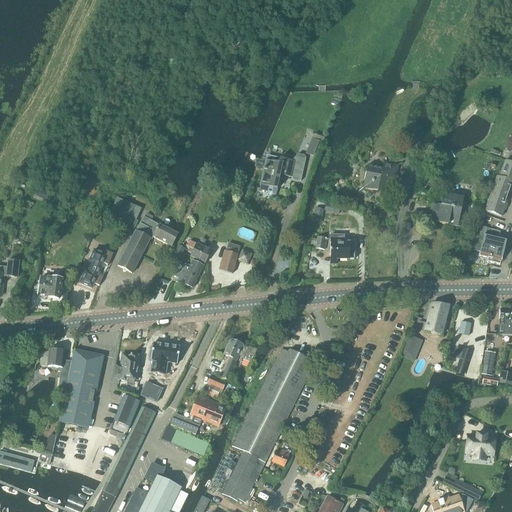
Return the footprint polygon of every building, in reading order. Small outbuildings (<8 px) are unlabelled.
[(314,158),(320,143),(312,139),(306,155),(314,158)] [(301,182),(306,159),(303,155),(298,154),(292,161),(280,159),(279,164),(266,162),(261,186),(269,187),(268,192),(268,195),(269,196),(271,197),(273,197),(275,196),(276,194),(277,189),(278,189),(280,176),(293,178),(293,180),(301,182)] [(511,163),(505,161),(500,177),(497,177),(485,211),(502,217),(511,186),(511,163)] [(396,180),(399,165),(384,162),(383,170),(368,167),(364,188),(378,191),(378,189),(386,191),(389,178),(396,180)] [(38,189),(35,197),(45,201),(48,193),(38,189)] [(437,201),(433,200),(428,221),(457,227),(463,198),(439,193),(437,201)] [(135,229),(138,222),(136,221),(142,209),(116,197),(109,214),(129,223),(128,226),(135,229)] [(320,226),(323,211),(315,209),(312,224),(320,226)] [(151,221),(153,218),(147,214),(145,218),(144,218),(137,231),(136,231),(118,266),(132,274),(150,239),(152,240),(153,238),(171,247),(178,235),(159,225),(151,221)] [(502,260),(506,239),(499,237),(500,232),(487,229),(487,228),(479,226),(474,250),(481,252),(480,255),(502,260)] [(324,251),(325,239),(317,238),(315,249),(324,251)] [(337,243),(337,239),(330,239),(330,263),(337,263),(337,259),(354,259),(354,250),(349,250),(349,243),(337,243)] [(205,264),(211,251),(190,241),(188,247),(194,250),(191,257),(194,259),(205,264)] [(229,244),(226,252),(238,255),(241,248),(229,244)] [(177,263),(184,249),(179,246),(172,260),(177,263)] [(91,289),(94,284),(99,286),(102,278),(97,276),(102,264),(108,266),(113,254),(104,250),(102,254),(94,251),(88,264),(91,265),(88,272),(85,271),(79,284),(91,289)] [(250,255),(242,251),(238,260),(247,264),(250,255)] [(193,288),(205,264),(194,259),(189,269),(184,267),(181,273),(177,271),(174,277),(178,279),(177,282),(193,288)] [(17,278),(18,262),(9,261),(8,267),(0,266),(0,296),(2,296),(4,277),(17,278)] [(62,280),(48,278),(43,278),(43,279),(41,279),(40,287),(39,287),(37,289),(36,293),(38,295),(39,295),(39,296),(50,298),(59,299),(62,280)] [(442,336),(449,306),(432,304),(425,332),(442,336)] [(510,336),(511,310),(500,310),(499,320),(500,320),(499,336),(510,336)] [(469,336),(471,325),(461,323),(459,334),(469,336)] [(409,336),(402,351),(411,354),(417,339),(409,336)] [(248,349),(231,341),(224,355),(230,358),(221,379),(228,382),(239,357),(244,359),(244,360),(251,364),(257,351),(249,348),(248,349)] [(180,347),(155,343),(153,343),(151,360),(153,361),(151,373),(165,376),(167,363),(177,364),(180,347)] [(39,366),(39,367),(58,368),(57,372),(59,373),(58,389),(66,390),(68,381),(72,363),(64,362),(63,362),(62,362),(63,351),(50,350),(48,350),(47,353),(41,352),(40,352),(39,366)] [(282,350),(233,447),(243,452),(221,495),(237,503),(238,501),(243,504),(253,483),(256,484),(257,481),(256,481),(314,366),(307,362),(309,360),(291,351),(289,354),(282,350)] [(468,362),(472,352),(463,350),(460,359),(468,362)] [(484,359),(483,365),(494,366),(495,360),(489,360),(491,353),(485,352),(484,359)] [(66,393),(59,423),(87,429),(102,359),(74,353),(72,363),(68,381),(66,390),(66,393)] [(116,365),(113,383),(118,384),(118,381),(126,382),(126,380),(137,382),(141,359),(138,359),(139,357),(130,356),(130,357),(123,356),(122,367),(121,366),(116,365)] [(511,387),(511,373),(501,372),(499,385),(511,387)] [(210,377),(207,385),(210,386),(209,389),(209,390),(219,393),(220,390),(221,390),(222,391),(225,383),(226,383),(210,377)] [(498,388),(499,380),(484,377),(482,386),(498,388)] [(146,383),(140,396),(156,403),(162,390),(146,383)] [(130,419),(137,404),(123,398),(117,414),(130,419)] [(218,427),(226,409),(199,398),(191,416),(193,416),(192,421),(182,417),(181,420),(175,418),(172,426),(195,436),(200,425),(202,420),(218,427)] [(123,435),(130,419),(117,414),(110,430),(123,435)] [(479,436),(479,434),(477,434),(477,437),(468,436),(466,453),(474,454),(473,460),(485,461),(485,455),(493,456),(495,439),(486,438),(486,435),(485,435),(484,436),(479,436)] [(54,447),(56,437),(49,435),(46,445),(54,447)] [(284,468),(291,452),(287,451),(286,453),(284,452),(282,455),(276,452),(271,462),(284,468)] [(34,462),(0,453),(0,466),(31,474),(34,462)] [(138,491),(126,511),(170,511),(181,491),(182,489),(161,479),(165,471),(153,465),(146,479),(155,484),(148,496),(138,491)] [(455,482),(446,478),(443,483),(479,500),(482,494),(456,481),(455,482)] [(92,511),(107,511),(111,506),(109,505),(113,497),(115,498),(116,498),(103,491),(92,511)] [(438,503),(431,505),(433,511),(466,511),(473,500),(463,495),(449,499),(448,498),(437,502),(438,503)] [(339,511),(343,506),(327,497),(319,511),(339,511)] [(204,511),(210,502),(202,498),(194,511),(204,511)]
